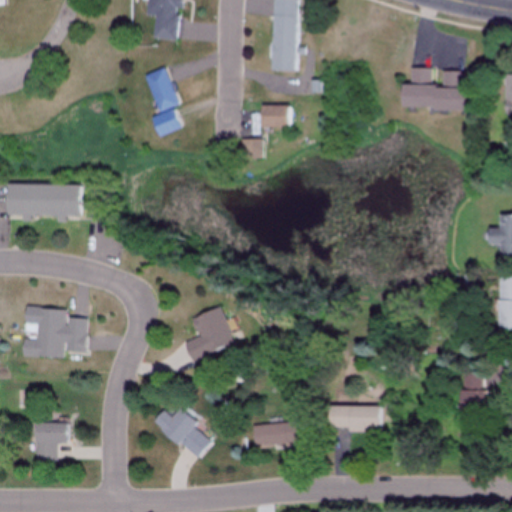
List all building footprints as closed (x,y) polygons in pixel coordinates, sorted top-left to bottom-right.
[(146,0),(145,16),(153,16),(151,38),(176,41),(179,0),(146,0)] [(271,0),(270,72),(295,72),(296,0),(271,0)] [(155,137),(180,129),(173,107),(176,107),(164,69),(143,76),(156,116),(149,118),(155,137)] [(397,110),(465,111),(466,71),(442,71),(441,85),(431,85),(431,69),(409,69),(409,85),(398,85),(397,110)] [(290,128),(290,107),(258,107),(258,128),(290,128)] [(261,140),(238,140),(238,160),(261,160),(261,140)] [(4,185),(4,218),(79,218),(80,186),(4,185)] [(486,245),(499,246),(499,257),(511,256),(511,215),(498,216),(497,230),(486,230),(486,245)] [(498,331),(511,331),(511,272),(498,273),(498,331)] [(235,344),(220,307),(192,319),(200,338),(184,344),(191,362),(235,344)] [(21,356),(87,358),(88,320),(67,319),(67,310),(24,309),(23,326),(35,326),(35,340),(21,340),(21,356)] [(456,415),(483,415),(483,372),(456,372),(456,415)] [(328,407),(328,430),(381,430),(381,407),(328,407)] [(170,418),(162,411),(152,423),(194,460),(209,442),(192,427),(195,424),(179,409),(170,418)] [(306,443),(304,422),(252,426),(253,447),(306,443)] [(55,461),(55,444),(66,444),(66,424),(32,424),(32,461),(55,461)]
